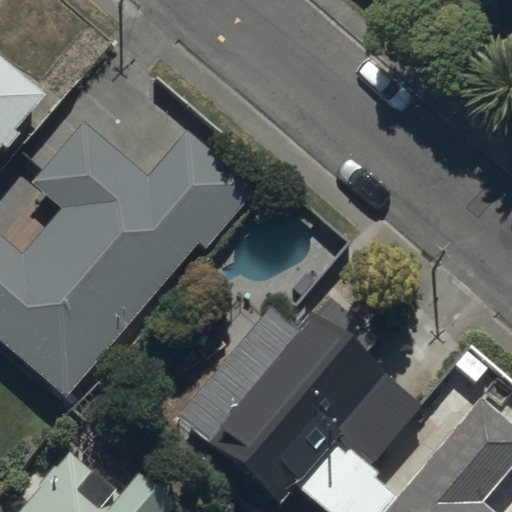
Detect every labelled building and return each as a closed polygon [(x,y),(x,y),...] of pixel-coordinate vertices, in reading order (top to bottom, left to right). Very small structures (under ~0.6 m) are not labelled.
[(45,106),(0,67),(0,157),(2,156),(6,160),(19,145),(15,141),(45,106)] [(0,246),(0,351),(66,407),(199,253),(205,258),(254,201),(184,142),(146,187),(83,133),(31,194),(61,219),(22,265),(0,246)] [(176,428),(275,511),(283,511),(296,497),(337,449),(359,467),(362,463),(374,474),(421,418),(417,415),(309,324),(296,339),(270,317),(176,428)] [(403,504),(396,511),(484,511),(511,479),(511,439),(481,413),(403,504)] [(359,467),(337,449),(296,497),(313,511),(396,511),(403,504),(359,467)] [(68,466),(29,511),(157,511),(135,494),(122,509),(68,466)]
